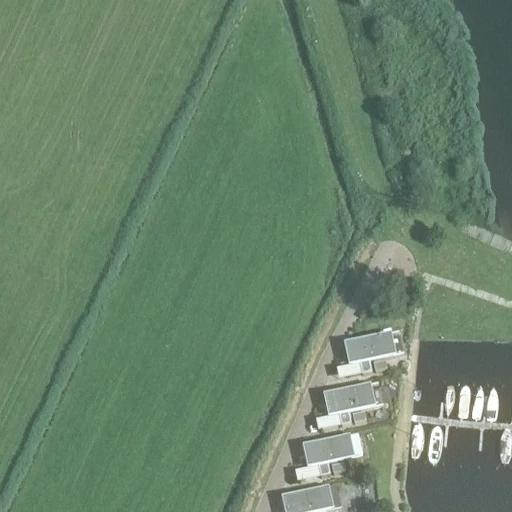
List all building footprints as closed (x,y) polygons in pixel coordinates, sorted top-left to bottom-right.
[(348,346),(353,369),(360,367),(363,378),(372,376),(370,365),(404,358),(404,356),(393,359),(388,338),(399,336),(399,335),(348,346)] [(374,368),(376,375),(387,373),(386,365),(374,368)] [(327,398),(332,420),(339,419),(342,430),(352,427),(349,417),(383,409),(383,408),(372,410),(367,390),(378,387),(378,386),(327,398)] [(306,449),(311,472),(319,470),(321,481),(331,479),(328,468),(362,460),(362,459),(351,462),(347,441),(358,439),(357,437),(306,449)] [(332,470),(334,478),(345,475),(344,468),(332,470)] [(285,500),(288,511),(339,511),(341,511),(334,511),(330,511),(326,492),(337,490),(336,489),(285,500)]
